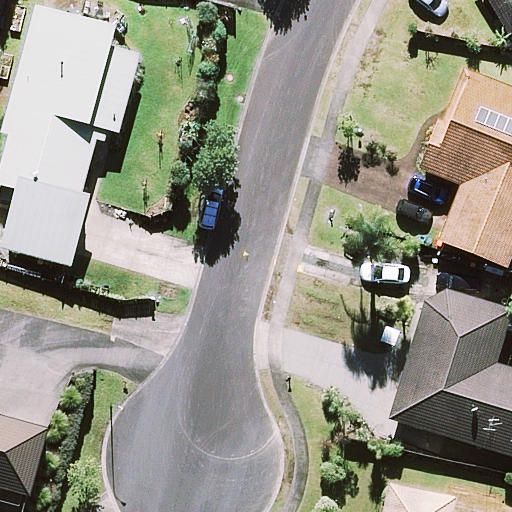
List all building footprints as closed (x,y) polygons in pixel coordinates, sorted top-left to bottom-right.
[(511,0),(490,0),(511,36),(511,0)] [(120,34),(39,13),(7,138),(14,139),(1,188),(21,193),(6,253),(76,271),(93,203),(85,201),(101,138),(122,143),(143,62),(114,55),(120,34)] [(511,91),(466,73),(425,174),(466,190),(443,246),(510,272),(511,266),(511,91)] [(511,323),(511,316),(433,292),(393,423),(511,459),(511,374),(498,370),(511,323)] [(0,501),(30,511),(53,436),(0,420),(0,399),(4,387),(0,385),(0,501)] [(511,511),(511,504),(453,492),(451,503),(394,491),(389,511),(511,511)]
